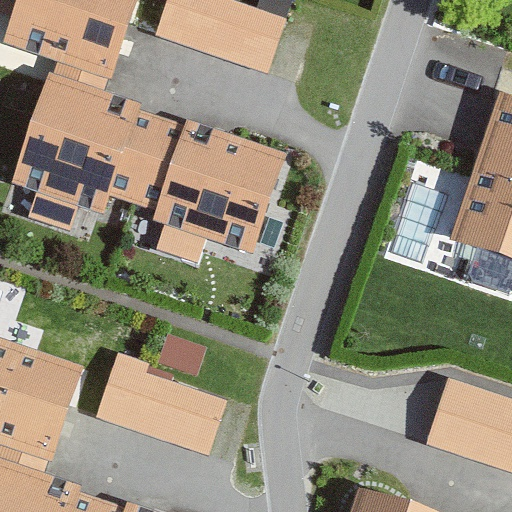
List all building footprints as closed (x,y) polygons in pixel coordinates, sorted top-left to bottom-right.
[(20,0),(4,50),(55,67),(13,190),(104,221),(110,202),(156,217),(153,227),(253,261),(287,159),(214,135),(115,101),(106,99),(126,42),(139,0),(20,0)] [(246,0),(166,0),(155,33),(271,72),(290,14),(246,0)] [(511,103),(500,100),(450,247),(511,267),(511,103)] [(83,372),(0,344),(0,511),(140,511),(63,486),(46,480),(68,418),(83,372)] [(116,358),(97,415),(212,453),(231,396),(116,358)] [(511,469),(511,396),(446,375),(424,441),(511,469)] [(409,511),(359,495),(353,511),(409,511)]
